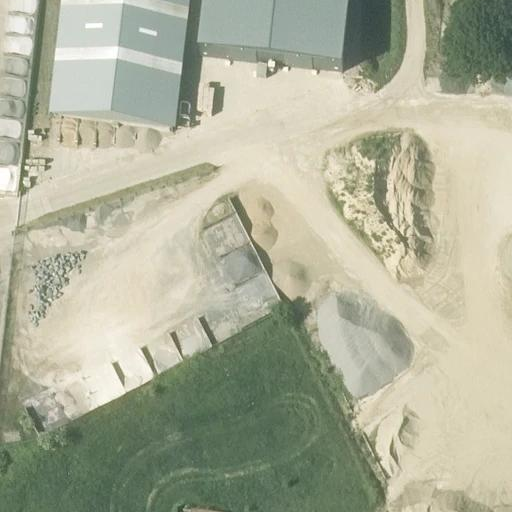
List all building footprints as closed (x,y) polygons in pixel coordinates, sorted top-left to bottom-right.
[(19,0),(8,0),(0,83),(0,153),(20,156),(35,2),(19,0)] [(175,134),(190,0),(62,0),(49,120),(175,134)] [(210,0),(203,58),(347,77),(355,0),(210,0)] [(155,194),(21,226),(35,283),(45,285),(92,273),(100,274),(101,271),(104,270),(101,270),(102,266),(112,267),(131,262),(129,255),(108,252),(132,246),(135,259),(147,256),(149,262),(157,201),(155,194)] [(239,217),(203,227),(209,249),(245,240),(239,217)] [(223,258),(232,282),(262,271),(253,247),(223,258)]
